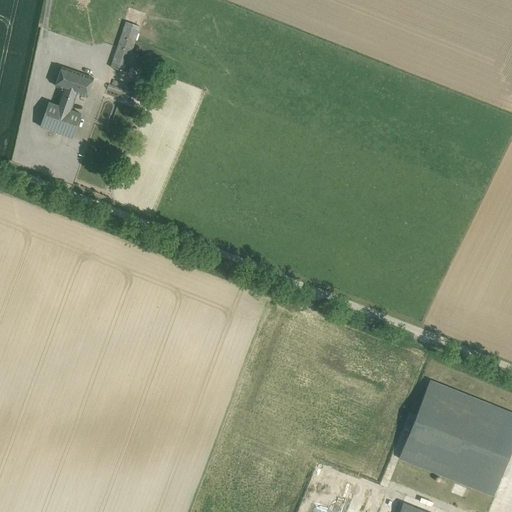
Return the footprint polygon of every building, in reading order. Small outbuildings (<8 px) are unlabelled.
[(126,22),(111,67),(125,72),(140,26),(126,22)] [(78,72),(62,67),(55,86),(63,88),(58,104),(71,109),(77,93),(72,91),(78,72)] [(78,72),(72,91),(77,93),(87,97),(94,78),(78,72)] [(58,104),(50,102),(43,119),(74,130),(75,130),(82,113),(71,109),(58,104)] [(74,130),(43,119),(41,126),(71,136),(74,130)] [(511,412),(432,380),(401,458),(495,496),(511,452),(511,412)] [(427,511),(403,502),(399,511),(427,511)]
